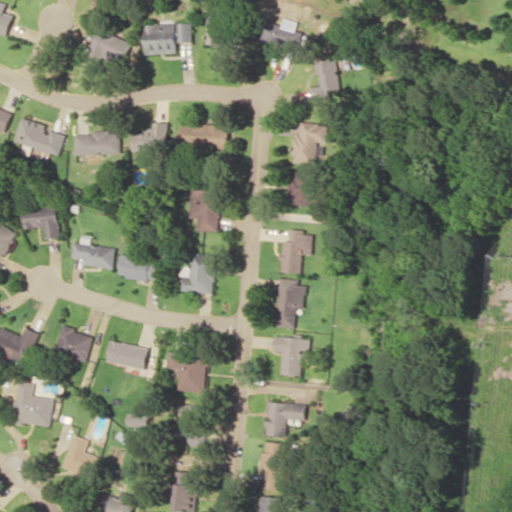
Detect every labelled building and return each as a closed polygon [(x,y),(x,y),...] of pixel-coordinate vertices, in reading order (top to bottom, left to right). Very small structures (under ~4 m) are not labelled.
[(0,0),(0,31),(11,34),(16,14),(6,12),(9,1),(4,0),(0,0)] [(95,0),(100,10),(118,0),(95,0)] [(210,44),(227,44),(228,12),(211,12),(210,44)] [(305,31),(298,29),(299,25),(267,19),(263,41),(301,49),(305,31)] [(147,53),(180,52),(179,41),(195,40),(195,21),(146,23),(147,53)] [(90,52),(126,67),(137,43),(101,27),(90,52)] [(316,102),(343,99),(339,58),(319,59),(322,86),(314,87),(316,102)] [(0,129),(8,132),(15,109),(0,104),(0,129)] [(68,132),(50,128),(51,123),(23,117),(18,140),(28,143),(26,152),(33,153),(34,146),(64,153),(68,132)] [(136,150),(171,149),(170,121),(156,122),(156,129),(135,130),(136,150)] [(321,163),(322,141),(329,141),(330,122),(303,121),(302,134),(296,134),(294,162),(321,163)] [(183,124),(182,145),(231,146),(232,125),(183,124)] [(78,153),(124,152),(123,129),(94,130),(94,132),(78,133),(78,153)] [(318,171),(297,170),(297,181),(292,180),(291,203),(327,205),(327,190),(317,190),(318,171)] [(200,229),(222,230),(224,184),(194,183),(192,217),(201,217),(200,229)] [(61,204),(25,205),(25,227),(46,226),(46,237),(62,237),(61,204)] [(19,230),(0,220),(0,252),(1,251),(7,254),(19,230)] [(283,271),(303,272),(305,252),(315,253),(316,234),(307,233),(307,228),(292,227),(291,239),(286,239),(283,271)] [(93,243),(94,236),(83,235),(82,241),(75,240),(74,256),(85,257),(84,264),(116,267),(118,246),(93,243)] [(218,253),(194,252),(193,266),(182,265),(181,290),(217,292),(218,253)] [(166,261),(124,254),(120,274),(163,281),(166,261)] [(277,325),(298,327),(300,306),(307,307),(310,284),(302,283),(302,279),(283,276),(277,325)] [(64,324),(56,350),(88,360),(96,334),(64,324)] [(4,326),(0,335),(0,352),(28,364),(42,332),(27,325),(23,334),(4,326)] [(304,374),(305,357),(312,357),(313,336),(277,335),(276,351),(284,351),(283,373),(304,374)] [(146,369),(152,347),(112,338),(107,359),(146,369)] [(208,390),(210,353),(170,351),(169,367),(181,368),(180,389),(208,390)] [(56,396),(35,394),(36,381),(20,379),(15,421),(52,426),(56,396)] [(308,419),(308,402),(269,400),(268,434),(289,435),(289,418),(308,419)] [(179,435),(189,436),(188,444),(201,445),(203,405),(180,404),(179,435)] [(129,425),(150,425),(150,413),(129,413),(129,425)] [(91,439),(77,433),(64,465),(94,476),(102,456),(87,450),(91,439)] [(288,441),(267,440),(267,450),(264,450),(263,487),(285,488),(286,480),(293,480),(294,464),(287,464),(288,441)] [(198,510),(199,471),(177,470),(176,509),(198,510)] [(134,511),(139,494),(122,490),(121,495),(110,493),(105,511),(134,511)] [(288,511),(289,497),(260,495),(259,511),(288,511)]
